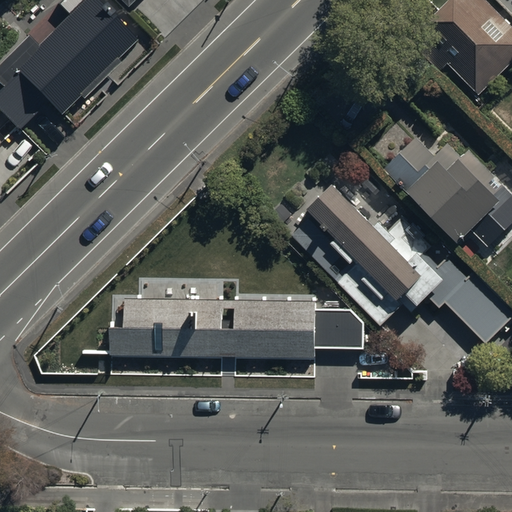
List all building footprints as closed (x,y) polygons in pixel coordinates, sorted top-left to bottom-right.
[(136,36),(100,0),(78,0),(39,40),(27,28),(0,54),(0,77),(4,82),(0,85),(0,109),(18,127),(48,97),(61,110),(80,91),(83,94),(120,58),(117,55),(136,36)] [(511,54),(511,23),(489,0),(444,0),(409,35),(441,67),(450,58),(479,88),(511,54)] [(414,131),(383,160),(454,233),(467,220),(487,240),(511,216),(511,188),(467,142),(460,148),(445,133),(430,147),(414,131)] [(310,207),(290,226),(380,318),(410,289),(416,294),(424,286),(437,299),(444,293),(486,337),(511,311),(511,308),(473,269),(466,276),(462,273),(464,271),(445,251),(443,253),(401,210),(392,219),(379,205),(371,212),(331,170),(302,198),(310,207)] [(123,328),(109,329),(108,355),(315,358),(315,348),(363,348),(363,323),(350,310),(315,309),(314,301),(124,299),(123,328)]
